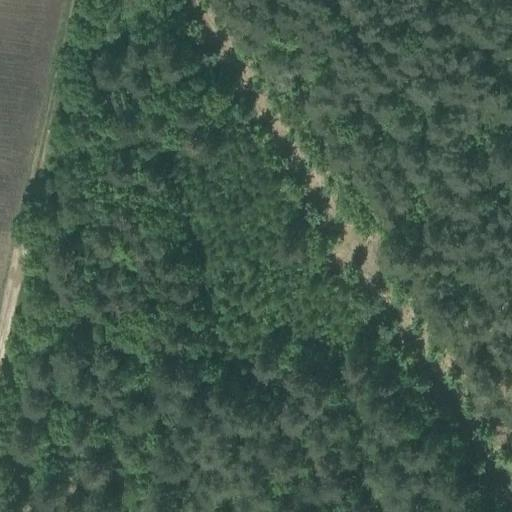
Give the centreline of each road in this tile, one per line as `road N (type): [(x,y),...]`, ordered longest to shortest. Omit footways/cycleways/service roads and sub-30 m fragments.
road 1 (track): [(91,0),(0,420)]
road 2 (track): [(344,224),(511,501)]
